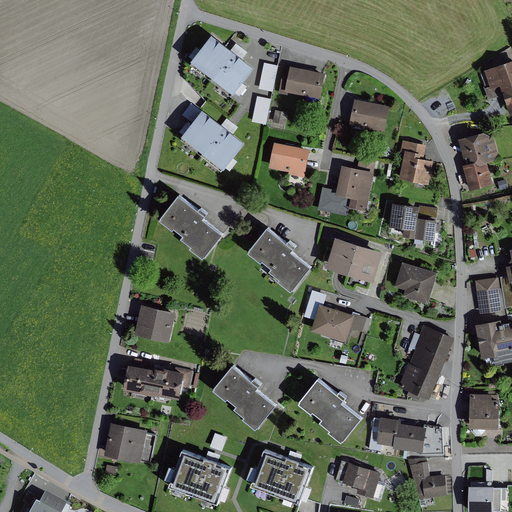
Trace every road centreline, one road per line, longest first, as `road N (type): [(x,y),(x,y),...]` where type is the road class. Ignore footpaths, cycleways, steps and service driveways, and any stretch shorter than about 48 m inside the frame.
road 1 (residential): [(185,11),(368,69),(406,96),(439,139),(455,191),(461,261),(459,511)]
road 2 (residential): [(83,489),(185,11)]
